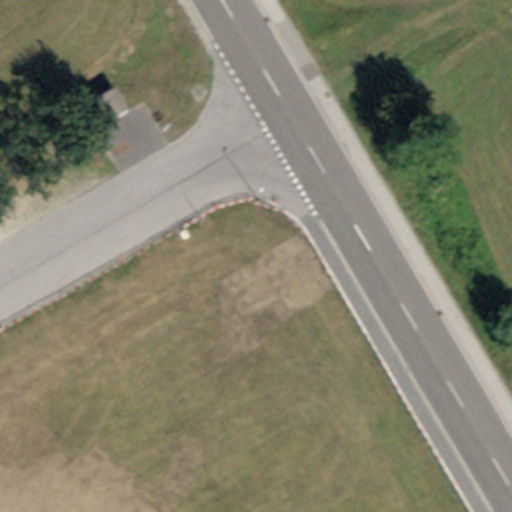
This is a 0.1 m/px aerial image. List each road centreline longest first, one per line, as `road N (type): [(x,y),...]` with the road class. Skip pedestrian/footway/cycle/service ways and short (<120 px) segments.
road 1 (secondary): [(511,497),(281,106)]
road 2 (residential): [(281,106),(0,267)]
road 3 (secondary): [(281,106),(219,0)]
